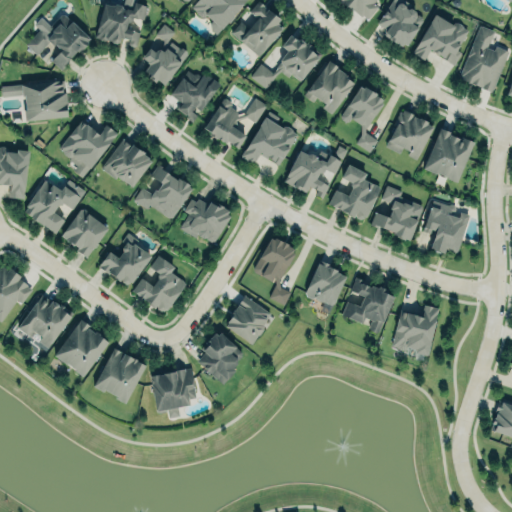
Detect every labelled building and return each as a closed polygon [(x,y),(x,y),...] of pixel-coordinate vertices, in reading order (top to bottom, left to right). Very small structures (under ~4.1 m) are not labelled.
[(103,2),(111,4),(114,2),(121,4),(122,0),(136,0),(136,1),(147,4),(142,19),(131,16),(130,19),(126,21),(124,27),(138,31),(134,44),(132,46),(129,45),(127,43),(128,38),(119,36),(118,40),(114,42),(110,41),(109,39),(105,38),(103,40),(99,39),(98,37),(93,36),(103,2)] [(243,0),(215,33),(210,29),(208,23),(211,20),(205,14),(202,16),(199,16),(196,14),(195,12),(194,10),(190,6),(195,0),(243,0)] [(256,0),(258,0),(279,18),(276,21),(282,26),(257,56),(229,32),(239,21),(247,27),(256,17),(248,10),(256,0)] [(341,0),(360,16),(362,13),(367,18),(377,5),(373,1),(373,0),(341,0)] [(423,18),(405,6),(407,3),(403,0),(391,0),(373,26),(403,47),(423,18)] [(411,51),(434,12),(451,23),(452,21),(456,21),(459,22),(461,24),(463,27),(467,29),(455,49),(460,52),(453,64),(429,49),(423,59),(411,51)] [(33,23),(40,15),(49,24),(59,13),(63,14),(88,37),(85,40),(86,42),(81,48),(79,47),(76,50),(75,49),(63,61),(65,63),(60,69),(49,59),(60,48),(53,42),(52,43),(48,39),(35,53),(24,43),(38,28),(33,23)] [(174,32),(162,23),(154,34),(165,43),(174,32)] [(479,24),(494,30),(487,47),(493,50),(495,45),(507,50),(491,91),(480,87),(480,86),(474,83),(474,84),(466,82),(467,80),(460,78),(459,74),(479,24)] [(288,33),(280,44),(286,49),(278,58),(279,61),(275,66),(276,67),(271,71),(259,62),(249,75),(264,88),(273,76),(273,75),(279,70),(287,75),(289,73),(298,80),(320,53),(305,40),(303,43),(303,40),(299,37),(295,38),(288,33)] [(162,85),(187,53),(170,40),(160,53),(149,45),(140,57),(148,63),(143,70),(162,85)] [(302,93),(327,58),(336,65),(335,66),(346,73),(344,75),(353,82),(330,113),(321,107),(324,103),(315,96),(312,100),(302,93)] [(169,95),(180,101),(175,110),(192,121),(198,112),(199,113),(218,82),(202,72),(200,77),(185,68),(169,95)] [(0,84),(62,79),(63,85),(61,87),(61,90),(64,90),(66,116),(22,120),(21,108),(24,107),(23,95),(20,95),(20,94),(0,95),(0,84)] [(381,103),(365,128),(364,133),(374,139),(367,150),(355,141),(360,134),(359,123),(350,117),(348,120),(345,121),(339,118),(339,115),(359,85),(362,87),(363,85),(374,92),(374,94),(381,98),(380,101),(381,103)] [(221,97),(202,126),(209,131),(208,132),(215,137),(215,136),(221,140),(221,139),(224,141),(226,138),(236,145),(244,134),(229,124),(232,119),(234,120),(245,116),(253,121),(265,104),(253,96),(243,111),(244,111),(236,114),(235,109),(229,106),(230,104),(229,101),(224,97),(221,97)] [(402,109),(411,113),(411,114),(418,118),(418,117),(426,120),(425,123),(431,126),(415,158),(406,154),(408,149),(401,146),(398,152),(383,145),(395,125),(392,124),(398,110),(401,111),(402,109)] [(239,155),(263,116),(282,127),(283,125),(286,125),(289,127),(292,131),(295,133),(277,163),(270,158),(271,157),(267,154),(266,156),(258,152),(253,161),(248,158),(247,159),(239,155)] [(57,150),(77,164),(72,170),(82,178),(115,132),(104,124),(98,133),(78,119),(57,150)] [(439,126),(449,130),(448,132),(458,137),(457,139),(460,140),(462,136),(472,141),(455,180),(445,177),(446,175),(436,171),(436,173),(422,166),(439,126)] [(129,188),(151,159),(122,137),(100,166),(129,188)] [(28,149),(15,147),(15,151),(6,150),(7,147),(4,145),(2,145),(0,145),(0,182),(8,183),(7,195),(22,197),(25,162),(26,162),(28,149)] [(282,182),(308,193),(309,190),(322,196),(327,184),(316,179),(322,168),(333,174),(340,160),(319,150),(315,157),(297,148),(282,182)] [(334,187),(326,202),(346,211),(345,213),(352,216),(354,212),(355,216),(358,218),(362,216),(363,215),(365,215),(379,187),(375,183),(371,182),(362,177),(365,171),(347,162),(340,176),(351,181),(349,183),(350,186),(347,194),(334,187)] [(148,205),(170,219),(190,187),(165,171),(150,194),(140,187),(132,199),(146,208),(148,205)] [(55,233),(63,219),(53,213),(59,202),(71,209),(84,189),(66,179),(60,189),(42,178),(21,212),(55,233)] [(386,185),(399,191),(398,194),(420,203),(421,206),(407,238),(404,237),(403,238),(395,235),(395,234),(392,232),(392,230),(377,224),(376,226),(369,223),(374,211),(387,216),(391,208),(389,207),(391,201),(381,196),(386,185)] [(208,200),(214,204),(216,201),(228,209),(226,212),(229,214),(212,240),(212,239),(210,240),(205,237),(205,236),(201,236),(196,233),(194,236),(178,226),(187,212),(182,209),(189,197),(194,200),(197,196),(207,203),(208,200)] [(430,204),(439,207),(440,202),(447,204),(449,203),(452,203),(454,207),(451,214),(457,216),(459,211),(467,214),(455,251),(444,248),(443,251),(428,247),(434,229),(430,228),(429,231),(421,229),(430,204)] [(79,207),(59,233),(66,238),(65,239),(72,243),(72,242),(78,246),(76,248),(85,255),(106,226),(87,212),(85,209),(83,207),(79,207)] [(268,297),(283,304),(289,291),(276,285),(294,247),(268,236),(252,271),(275,282),(268,297)] [(97,264),(107,272),(108,271),(113,274),(112,275),(118,279),(120,276),(121,280),(125,283),(127,282),(129,280),(130,281),(149,255),(147,251),(143,249),(141,249),(132,242),(130,244),(125,240),(121,246),(121,250),(116,256),(108,250),(97,264)] [(129,289),(153,306),(155,303),(155,307),(158,309),(163,309),(164,307),(166,309),(184,282),(182,278),(170,270),(171,265),(157,254),(146,266),(156,274),(156,277),(151,283),(140,275),(129,289)] [(303,294),(331,306),(345,274),(317,261),(303,294)] [(0,321),(15,300),(20,303),(32,286),(0,264),(0,321)] [(378,333),(393,293),(354,278),(349,291),(361,295),(358,305),(346,301),(341,313),(368,324),(366,329),(378,333)] [(15,325),(28,308),(26,307),(36,293),(38,295),(40,292),(50,299),(52,300),(53,300),(56,302),(56,303),(57,304),(58,302),(72,311),(46,347),(36,340),(40,335),(34,331),(30,336),(15,325)] [(270,312),(242,295),(223,326),(250,343),(270,312)] [(399,307),(389,344),(394,346),(398,349),(402,349),(405,348),(426,353),(438,306),(422,302),(420,312),(399,307)] [(52,353),(66,334),(64,332),(73,319),(76,321),(79,317),(87,323),(86,326),(93,332),(94,330),(98,332),(97,333),(107,341),(81,375),(73,369),(73,367),(66,361),(65,363),(52,353)] [(213,331),(209,336),(208,335),(204,341),(205,342),(200,347),(204,351),(196,360),(221,382),(233,369),(231,367),(235,362),(235,358),(237,358),(240,354),(240,352),(241,351),(235,345),(235,344),(219,330),(216,333),(213,331)] [(144,364),(111,347),(92,385),(124,402),(144,364)] [(194,397),(190,368),(149,374),(154,410),(166,409),(167,417),(178,415),(177,406),(188,405),(187,398),(194,397)]
